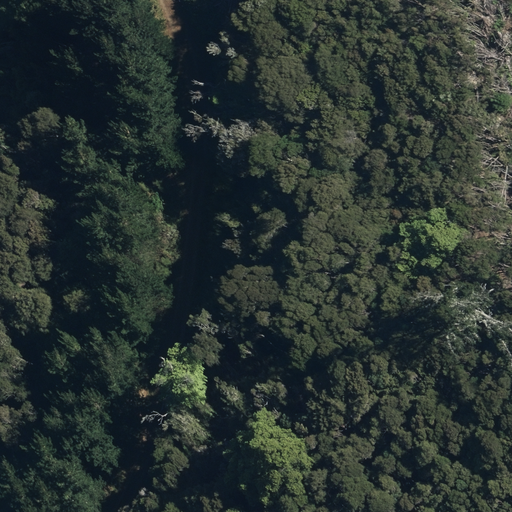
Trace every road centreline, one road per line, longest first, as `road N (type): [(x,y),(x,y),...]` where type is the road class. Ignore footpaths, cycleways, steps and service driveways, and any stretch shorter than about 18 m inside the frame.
road 1 (track): [(511,111),(361,137),(328,177),(298,159),(269,159),(276,243),(232,217),(170,214),(78,374),(0,447)]
road 2 (track): [(83,511),(140,396),(186,119),(182,0)]
